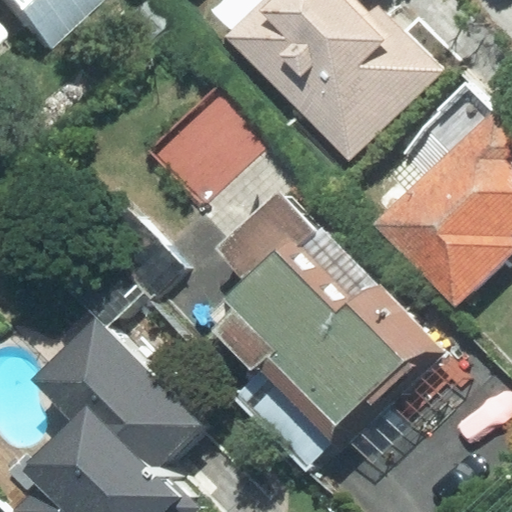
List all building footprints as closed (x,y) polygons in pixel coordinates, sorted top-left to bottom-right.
[(93,0),(0,0),(0,5),(43,50),(93,0)] [(382,20),(364,0),(240,0),(219,19),(349,165),(449,76),(392,12),(382,20)] [(511,114),(385,231),(463,316),(511,271),(511,114)] [(363,306),(352,316),(298,260),(333,225),(298,190),(224,254),(256,291),(239,305),(250,320),(232,338),(274,381),(287,368),(353,436),(424,368),(363,306)] [(217,433),(108,323),(47,384),(87,425),(34,477),(69,511),(193,511),(202,504),(174,476),(217,433)]
